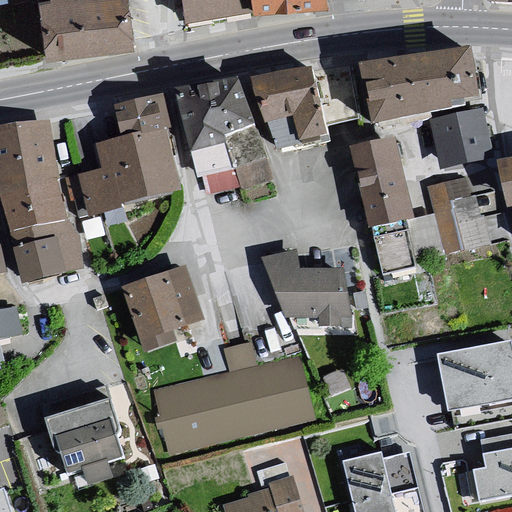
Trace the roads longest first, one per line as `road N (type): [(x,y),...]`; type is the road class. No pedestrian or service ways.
road 1 (primary): [(459,27),(354,34),(182,64)]
road 2 (primary): [(182,64),(0,101)]
